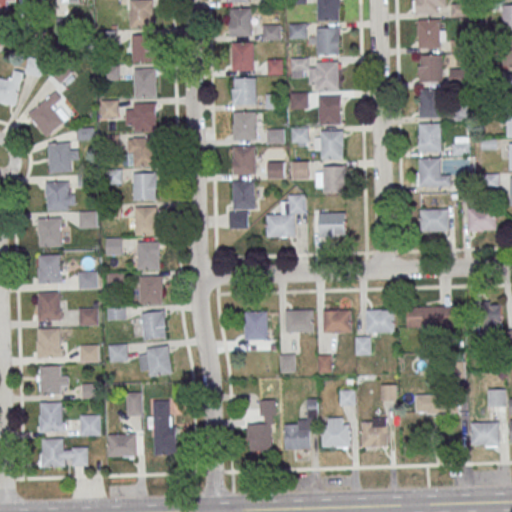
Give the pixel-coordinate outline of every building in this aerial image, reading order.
[(130,0),(153,0),(154,25),(131,26),(130,0)] [(317,0),(338,0),(339,19),(318,20),(317,0)] [(416,0),(447,0),(448,6),(438,6),(439,11),(417,12),(416,0)] [(230,8),(253,7),(253,34),(231,35),(230,8)] [(418,19),(439,18),(440,46),(419,46),(418,19)] [(289,23),(308,22),(308,38),(289,38),(289,23)] [(263,24),(281,23),(282,39),(263,39),(263,24)] [(317,28),(338,27),(339,53),(318,54),(317,28)] [(132,34),(155,33),(156,61),(133,61),(132,34)] [(503,39),(511,38),(511,66),(504,66),(503,39)] [(231,42),(254,41),(255,69),(232,69),(231,42)] [(420,54),(441,54),(442,81),(421,81),(420,54)] [(43,57),(27,57),(27,74),(43,74),(43,57)] [(317,61),(339,61),(340,88),(318,89),(318,83),(310,83),(309,67),(317,66),(317,61)] [(134,68),(156,68),(157,95),(135,96),(134,68)] [(13,80),(0,77),(0,100),(17,104),(24,72),(15,70),(13,80)] [(234,77),(257,76),(258,103),(235,104),(234,77)] [(421,117),(441,117),(441,88),(421,88),(421,117)] [(66,121),(54,106),(63,98),(57,91),(28,113),(47,136),(66,121)] [(309,107),(309,92),(291,92),(291,107),(309,107)] [(318,96),(339,95),(340,122),(319,122),(318,96)] [(103,117),(119,117),(119,100),(103,100),(103,117)] [(134,103),(157,102),(158,130),(135,130),(134,103)] [(234,111),(256,110),(257,138),(235,138),(234,111)] [(420,151),(441,151),(441,123),(420,123),(420,151)] [(292,146),(309,146),(309,126),(292,126),(292,146)] [(284,128),(268,128),(268,143),(284,143),(284,128)] [(321,131),(342,130),(343,156),(322,157),(321,131)] [(470,136),(453,136),(453,155),(470,155),(470,136)] [(134,138),(157,137),(158,164),(135,165),(134,138)] [(70,149),(70,143),(49,143),(49,172),(71,172),(71,160),(79,160),(79,149),(70,149)] [(233,146),(256,146),(257,173),(234,174),(233,146)] [(441,157),(419,157),(419,185),(450,185),(450,175),(441,175),(441,157)] [(293,178),(311,178),(311,160),(293,160),(293,178)] [(285,162),(268,162),(268,177),(285,177),(285,162)] [(346,165),(317,165),(317,191),(346,191),(346,165)] [(133,172),(156,171),(157,198),(134,199),(133,172)] [(233,180),(256,180),(256,207),(234,208),(233,180)] [(46,209),(75,209),(75,182),(46,182),(46,209)] [(306,212),(306,194),(289,194),(289,203),(284,203),(284,213),(267,213),(267,236),(296,236),(296,213),(306,212)] [(135,206),(158,206),(159,233),(136,234),(135,206)] [(496,207),(468,207),(468,230),(496,230),(496,207)] [(449,208),(421,208),(421,230),(449,230),(449,208)] [(80,227),(97,227),(97,211),(80,211),(80,227)] [(249,211),(230,211),(230,228),(249,228),(249,211)] [(320,211),(320,236),(346,236),(346,211),(320,211)] [(62,245),(62,217),(38,217),(39,245),(62,245)] [(108,253),(122,253),(122,238),(108,238),(108,253)] [(138,241),(160,240),(161,268),(139,268),(138,241)] [(38,254),(38,282),(62,282),(62,254),(38,254)] [(78,270),(78,288),(98,288),(98,270),(78,270)] [(140,276),(162,275),(163,302),(141,303),(140,276)] [(61,292),(38,292),(38,320),(61,320),(61,292)] [(503,302),(480,302),(480,329),(503,329),(503,302)] [(408,305),(408,326),(453,326),(453,305),(408,305)] [(79,324),(99,324),(99,307),(79,307),(79,324)] [(315,309),(286,309),(286,331),(315,331),(315,309)] [(352,309),(324,309),(324,331),(352,331),(352,309)] [(396,309),(367,309),(367,331),(396,331),(396,309)] [(168,337),(166,310),(142,312),(144,339),(168,337)] [(269,310),(246,310),(246,340),(269,340),(269,310)] [(37,356),(63,356),(63,327),(37,327),(37,356)] [(372,354),(372,335),(356,336),(356,354),(372,354)] [(81,360),(100,360),(100,344),(81,344),(81,360)] [(109,344),(109,361),(128,361),(128,344),(109,344)] [(140,347),(142,375),(172,374),(171,346),(140,347)] [(40,393),(69,393),(69,373),(63,373),(63,365),(40,365),(40,393)] [(84,397),(100,397),(100,382),(84,382),(84,397)] [(340,405),(356,405),(356,389),(340,389),(340,405)] [(507,389),(488,389),(488,406),(507,406),(507,389)] [(143,414),(143,391),(128,391),(128,414),(143,414)] [(418,413),(440,413),(440,394),(418,394),(418,413)] [(285,449),(312,449),(311,436),(319,436),(318,398),(308,398),(308,420),(285,420),(285,449)] [(249,423),(249,451),(276,450),(275,399),(260,399),(260,423),(249,423)] [(175,455),(175,400),(154,400),(154,455),(175,455)] [(40,431),(65,431),(65,402),(40,402),(40,431)] [(101,434),(101,413),(81,413),(81,434),(101,434)] [(322,417),(322,447),(351,447),(351,417),(322,417)] [(363,417),(363,446),(389,446),(389,417),(363,417)] [(471,446),(499,446),(499,423),(471,423),(471,446)] [(418,427),(418,446),(446,446),(446,427),(418,427)] [(138,456),(138,433),(109,433),(109,456),(138,456)] [(42,466),(89,466),(89,447),(65,447),(65,438),(42,438),(42,466)]
